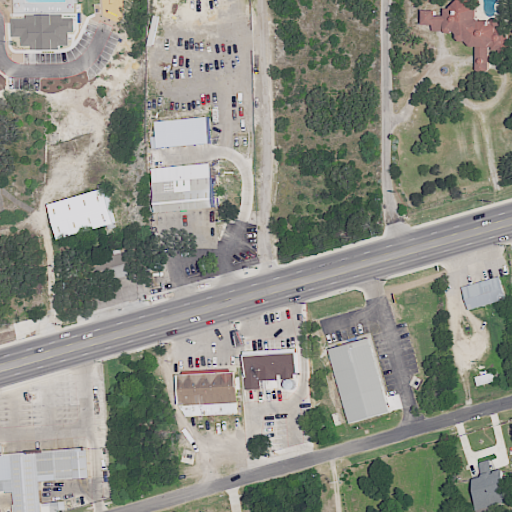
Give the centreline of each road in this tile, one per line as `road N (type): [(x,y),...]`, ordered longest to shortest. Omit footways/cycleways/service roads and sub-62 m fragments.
road 1 (secondary): [(511,222),(0,369)]
road 2 (residential): [(124,511),(511,403)]
